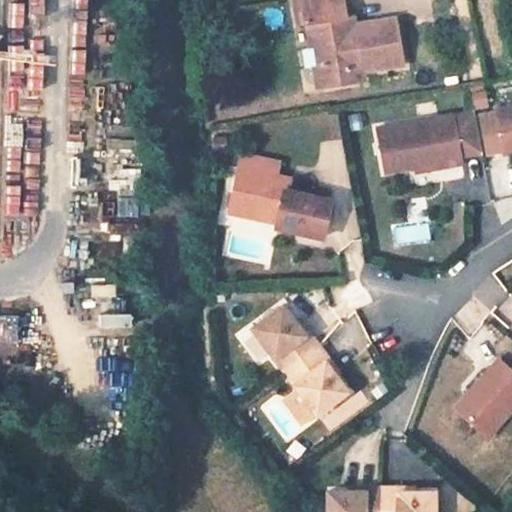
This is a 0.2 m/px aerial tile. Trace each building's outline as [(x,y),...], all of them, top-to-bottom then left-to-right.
[(290,0),(293,12),(302,9),(300,0),(290,0)] [(392,20),(355,26),(345,27),(344,16),(340,0),(300,0),(302,9),(293,12),(295,27),(305,25),(309,47),(315,46),(319,68),(313,69),(316,86),(347,80),(343,60),(358,58),(361,71),(401,64),(392,20)] [(345,27),(355,26),(353,14),(344,16),(345,27)] [(362,78),(361,71),(358,58),(343,60),(347,80),(362,78)] [(467,88),(471,109),(484,107),(481,86),(467,88)] [(511,107),(495,111),(503,154),(511,151),(511,107)] [(451,113),(376,126),(383,169),(414,164),(444,158),(445,163),(460,161),(458,153),(480,149),(472,109),(451,113)] [(444,158),(414,164),(415,169),(445,163),(444,158)] [(243,162),(239,171),(266,181),(270,171),(243,162)] [(478,181),(462,180),(463,166),(452,166),(451,180),(463,181),(462,199),(478,200),(478,181)] [(266,181),(239,171),(228,205),(273,221),(272,225),(318,241),(330,204),(288,190),(292,178),(270,171),(266,181)] [(360,282),(386,287),(389,269),(363,264),(360,282)] [(109,312),(121,311),(118,282),(106,283),(109,312)] [(246,329),(278,372),(311,415),(346,389),(333,373),(323,359),(327,357),(317,343),(306,330),(303,333),(293,320),(281,303),(246,329)] [(0,311),(0,337),(24,336),(23,310),(0,311)] [(306,330),(297,317),(293,320),(303,333),(306,330)] [(333,373),(337,370),(327,357),(323,359),(333,373)] [(511,368),(504,361),(461,410),(493,439),(511,417),(511,368)] [(357,450),(342,490),(373,502),(393,509),(399,511),(449,511),(458,487),(439,480),(424,474),(426,470),(410,464),(393,458),(392,463),(377,457),(357,450)] [(379,453),(377,457),(392,463),(393,458),(379,453)] [(440,476),(426,470),(424,474),(439,480),(440,476)] [(369,511),(373,502),(342,490),(337,505),(357,511),(369,511)]
